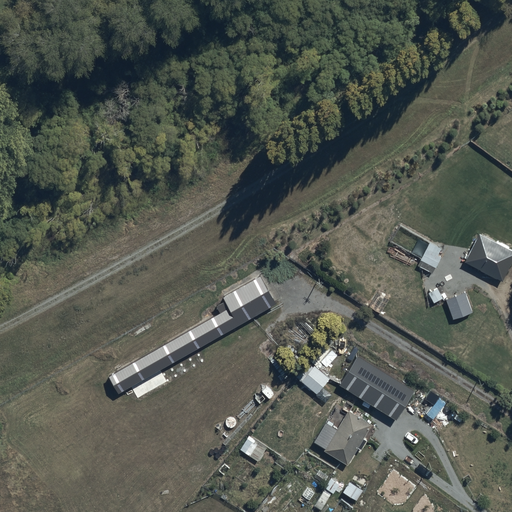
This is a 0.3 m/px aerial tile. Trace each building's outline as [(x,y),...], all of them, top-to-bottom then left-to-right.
[(511,264),(511,249),(479,234),(464,265),(503,283),(511,264)] [(442,249),(429,243),(420,260),(437,269),(443,258),(438,256),(442,249)] [(107,369),(118,387),(275,298),(260,271),(221,293),(226,302),(107,369)] [(437,288),(427,293),(433,305),(443,300),(437,288)] [(341,333),(335,341),(348,352),(354,344),(341,333)] [(198,369),(192,359),(156,382),(162,391),(198,369)] [(367,370),(357,364),(351,372),(361,379),(367,370)] [(389,389),(385,386),(378,395),(396,409),(404,399),(390,388),(389,389)] [(373,419),(349,405),(325,445),(348,460),(361,438),(364,440),(367,435),(364,433),(373,419)]
